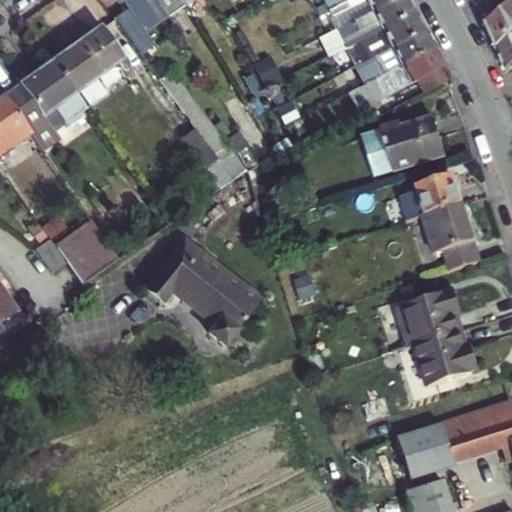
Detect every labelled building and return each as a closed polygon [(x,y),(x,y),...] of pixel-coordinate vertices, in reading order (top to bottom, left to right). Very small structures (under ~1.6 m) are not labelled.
[(155,0),(118,0),(120,2),(122,1),(127,9),(126,10),(114,19),(140,55),(152,45),(144,34),(168,18),(155,0)] [(184,6),(179,0),(155,0),(168,18),(184,6)] [(179,0),(184,6),(185,8),(192,4),(189,0),(179,0)] [(353,0),(328,0),(324,2),(329,12),(353,0)] [(371,13),(394,0),(353,0),(329,12),(332,18),(347,11),(353,22),(371,13)] [(415,12),(407,0),(394,0),(371,13),(353,22),(338,30),(346,48),(380,31),(415,12)] [(496,51),(511,36),(511,0),(508,0),(483,23),(496,51)] [(338,30),(353,22),(347,11),(332,18),(338,30)] [(390,49),(425,30),(415,12),(380,31),(346,48),(355,66),(390,49)] [(101,29),(53,62),(86,110),(90,107),(89,105),(103,95),(93,80),(123,60),(101,29)] [(346,48),(338,30),(328,35),(320,40),(328,57),(346,48)] [(400,66),(435,48),(425,30),(390,49),(355,66),(365,85),(400,66)] [(511,66),(511,36),(496,51),(506,72),(511,67),(511,66)] [(358,89),(367,107),(416,81),(442,67),(445,66),(435,48),(400,66),(365,85),(358,89)] [(86,110),(53,62),(3,97),(31,135),(39,147),(56,134),(67,128),(85,116),(83,112),(86,110)] [(449,80),(442,67),(416,81),(422,94),(447,82),(449,80)] [(266,68),(256,73),(262,87),(272,82),(266,68)] [(171,71),(159,81),(195,130),(181,140),(212,181),(197,191),(204,202),(246,173),(233,155),(223,142),(171,71)] [(262,95),(252,75),(244,79),(254,100),(262,95)] [(3,97),(0,99),(0,155),(31,135),(3,97)] [(375,178),(446,157),(434,119),(402,129),(401,125),(362,137),(375,178)] [(43,153),(61,141),(66,141),(70,138),(70,133),(67,128),(56,134),(39,147),(43,153)] [(248,146),(239,133),(223,142),(233,155),(237,152),(248,146)] [(252,145),(257,153),(266,148),(261,140),(252,145)] [(272,150),(277,157),(293,148),(289,140),(272,150)] [(259,166),(248,146),(237,152),(249,172),(259,166)] [(462,206),(453,177),(418,188),(419,191),(427,216),(462,206)] [(427,216),(419,191),(400,197),(408,223),(423,218),(427,216)] [(450,272),(480,263),(462,206),(427,216),(423,218),(435,256),(445,253),(450,272)] [(274,222),(271,214),(259,218),(262,226),(273,223),(274,222)] [(150,220),(157,231),(164,227),(157,216),(150,220)] [(119,260),(93,223),(55,250),(65,264),(82,287),(119,260)] [(277,235),(273,223),(262,226),(266,238),(277,235)] [(55,250),(44,234),(38,237),(35,240),(40,247),(35,251),(51,274),(65,264),(55,250)] [(190,263),(197,253),(183,242),(175,252),(190,263)] [(259,301),(197,253),(190,263),(175,252),(145,291),(160,303),(170,292),(214,327),(208,334),(223,347),(259,301)] [(0,343),(24,327),(0,290),(0,343)] [(457,317),(462,316),(455,292),(397,311),(409,348),(415,347),(462,332),(457,317)] [(428,389),(480,373),(472,347),(467,349),(462,332),(415,347),(428,389)] [(511,406),(511,403),(396,439),(408,480),(453,466),(451,460),(500,444),(504,457),(506,456),(508,461),(511,459),(511,406)] [(412,511),(451,511),(442,481),(406,492),(412,511)] [(375,511),(373,503),(353,509),(353,511),(375,511)]
